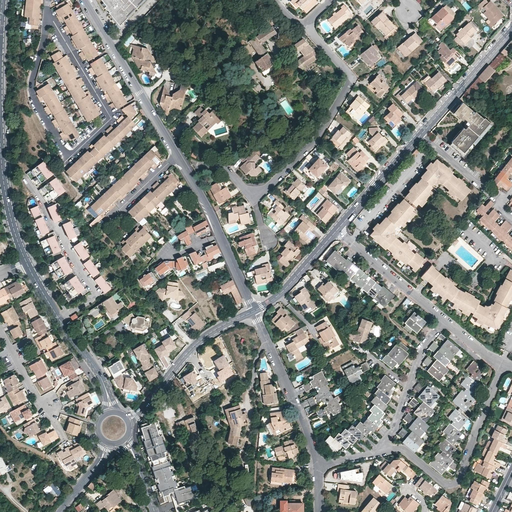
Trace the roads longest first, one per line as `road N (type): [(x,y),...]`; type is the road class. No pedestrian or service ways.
road 1 (residential): [(305,24),(350,80),(316,138),(253,193)]
road 2 (residential): [(382,449),(403,450),(456,483),(504,364)]
road 3 (residential): [(49,18),(31,83),(64,152),(73,153),(111,117)]
road 4 (residential): [(24,177),(95,289),(59,319)]
road 5 (residential): [(178,155),(254,310)]
road 6 (tertiary): [(128,420),(201,339),(254,310)]
road 7 (residential): [(254,310),(319,465)]
road 8 (residential): [(415,295),(448,258),(475,277),(493,256),(467,230)]
road 9 (tertiary): [(511,30),(420,134)]
road 10 (tertiary): [(420,134),(336,230)]
road 11 (residential): [(62,437),(0,328)]
road 12 (tertiary): [(25,262),(4,190),(0,140)]
